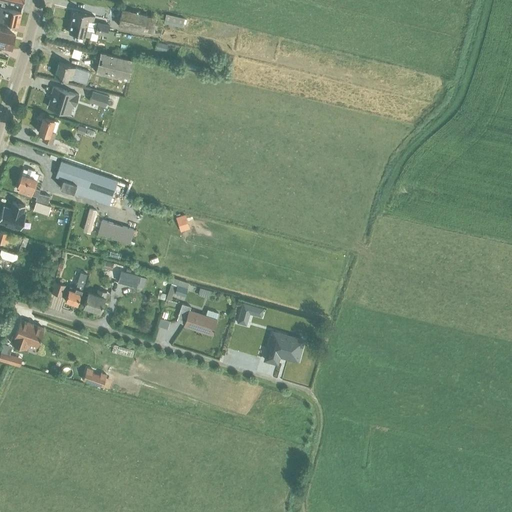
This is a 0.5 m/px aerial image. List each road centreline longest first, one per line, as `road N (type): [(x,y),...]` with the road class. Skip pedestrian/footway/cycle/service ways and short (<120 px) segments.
road 1 (residential): [(304,389),(0,296)]
road 2 (residential): [(0,114),(15,88),(38,0)]
